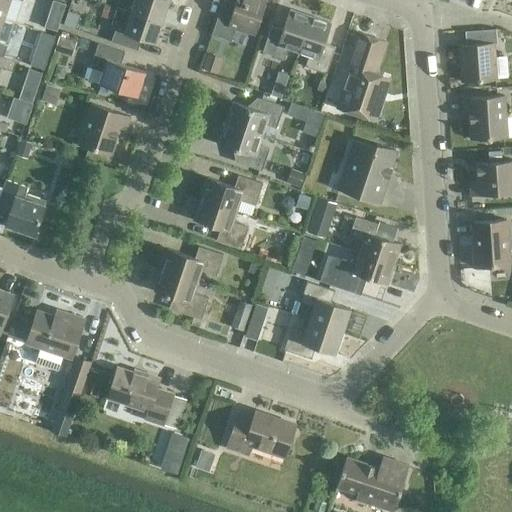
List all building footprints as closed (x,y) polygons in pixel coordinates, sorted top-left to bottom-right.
[(0,0),(0,18),(3,19),(3,20),(14,23),(22,1),(20,0),(0,0)] [(155,0),(134,0),(131,11),(130,13),(161,23),(167,4),(155,0)] [(255,34),(266,2),(260,0),(235,0),(234,4),(223,0),(211,35),(231,42),(235,28),(255,34)] [(161,23),(130,13),(116,8),(109,29),(114,30),(110,42),(137,51),(141,39),(154,44),(161,23)] [(298,52),(310,17),(289,10),(282,30),(271,26),(262,53),(284,60),(287,49),(298,52)] [(68,11),(63,26),(75,30),(80,15),(68,11)] [(310,17),(298,52),(308,56),(304,67),(326,74),(335,48),(324,44),(330,24),(310,17)] [(0,18),(0,43),(6,46),(14,23),(3,20),(3,19),(0,18)] [(505,56),(503,57),(493,57),(492,44),(496,44),(495,30),(465,32),(465,45),(460,45),(462,83),(495,80),(495,78),(507,78),(505,56)] [(53,37),(40,32),(35,45),(49,49),(53,37)] [(350,66),(336,108),(375,121),(381,103),(373,101),(382,75),(375,73),(386,43),(358,33),(347,65),(350,66)] [(60,37),(55,52),(72,58),(77,43),(60,37)] [(136,97),(144,72),(120,64),(124,53),(97,44),(89,68),(102,72),(98,84),(136,97)] [(0,68),(11,72),(15,61),(0,55),(0,68)] [(207,55),(202,68),(217,73),(222,60),(207,55)] [(54,68),(52,78),(62,81),(63,76),(61,70),(54,68)] [(28,69),(23,85),(36,89),(41,74),(28,69)] [(318,83),(315,92),(322,95),(325,86),(318,83)] [(273,85),(269,95),(281,99),(284,88),(273,85)] [(44,86),(38,103),(54,107),(59,91),(44,86)] [(468,113),(470,140),(506,138),(503,96),(463,99),(464,113),(468,113)] [(232,102),(225,123),(261,135),(265,125),(276,129),(283,107),(256,98),(253,109),(232,102)] [(290,103),(286,115),(295,118),(300,106),(290,103)] [(125,130),(130,117),(91,104),(77,145),(110,156),(119,128),(125,130)] [(261,135),(225,123),(218,144),(239,151),(235,162),(261,171),(269,149),(258,146),(261,135)] [(20,138),(15,154),(27,158),(32,142),(20,138)] [(395,151),(381,146),(376,145),(374,148),(353,141),(337,191),(377,204),(386,178),(388,179),(388,178),(386,177),(389,169),(391,170),(391,169),(389,168),(395,151)] [(499,152),(486,153),(487,162),(500,161),(499,152)] [(469,183),(470,197),(511,193),(511,161),(475,164),(476,183),(469,183)] [(289,172),(284,185),(298,189),(303,177),(289,172)] [(207,178),(200,199),(236,211),(240,200),(255,205),(262,184),(237,176),(234,187),(207,178)] [(33,235),(45,200),(25,193),(27,187),(4,180),(0,192),(0,213),(7,215),(4,226),(33,235)] [(297,197),(293,211),(304,214),(309,201),(297,197)] [(318,197),(313,212),(331,218),(336,203),(318,197)] [(236,211),(200,199),(193,220),(219,229),(215,241),(240,249),(247,227),(232,222),(236,211)] [(357,253),(393,265),(400,244),(374,235),(378,224),(355,217),(348,237),(361,241),(357,253)] [(475,268),(509,266),(506,220),(472,223),(475,268)] [(167,249),(160,270),(196,282),(200,271),(215,276),(223,255),(198,247),(194,258),(167,249)] [(328,255),(320,278),(356,290),(360,276),(386,285),(393,265),(357,253),(353,264),(328,255)] [(250,263),(246,274),(258,278),(262,266),(250,263)] [(196,282),(160,270),(153,291),(180,300),(176,312),(201,320),(208,299),(193,293),(196,282)] [(262,279),(257,293),(269,297),(274,283),(262,279)] [(308,320),(342,332),(349,309),(330,303),(334,291),(306,282),(299,304),(294,302),(290,314),(308,320)] [(0,328),(10,299),(0,295),(0,328)] [(237,303),(228,330),(240,335),(250,308),(237,303)] [(36,311),(25,343),(39,348),(34,364),(56,372),(61,355),(71,359),(84,320),(67,314),(65,321),(36,311)] [(265,317),(252,313),(244,337),(257,341),(265,317)] [(342,332),(308,320),(304,333),(291,328),(283,350),(311,359),(315,348),(334,355),(342,332)] [(90,363),(75,358),(65,388),(80,393),(90,363)] [(163,425),(173,395),(156,389),(159,379),(145,374),(145,377),(116,368),(106,398),(147,411),(144,419),(163,425)] [(285,458),(296,425),(254,411),(250,422),(236,417),(225,448),(248,456),(251,446),(285,458)] [(55,419),(51,431),(66,436),(70,424),(55,419)] [(171,434),(160,467),(176,472),(187,439),(171,434)] [(200,454),(194,469),(204,472),(210,457),(200,454)] [(391,511),(392,511),(408,466),(382,457),(378,468),(346,457),(336,488),(356,495),(355,499),(391,511)]
